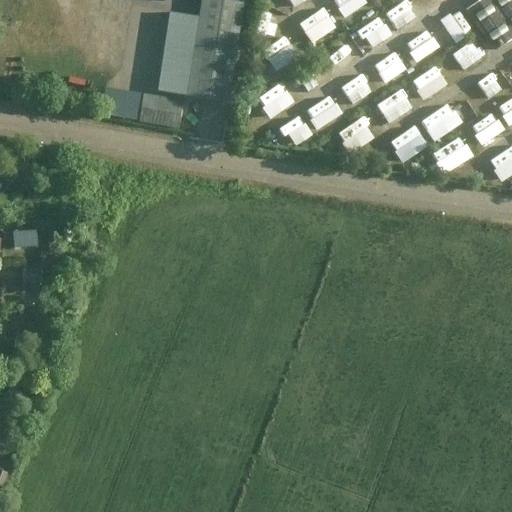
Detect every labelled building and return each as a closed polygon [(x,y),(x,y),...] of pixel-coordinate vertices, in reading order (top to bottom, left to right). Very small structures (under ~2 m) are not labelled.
[(148,90),(216,100),(231,0),(191,0),(190,15),(160,11),(148,90)] [(337,0),(345,15),(369,3),(368,0),(337,0)] [(416,0),(400,0),(387,7),(398,28),(424,15),(416,0)] [(511,0),(476,0),(463,10),(490,50),(511,34),(511,0)] [(326,6),(302,22),(315,42),(339,26),(326,6)] [(373,47),(394,34),(382,14),(361,28),(373,47)] [(433,30),(409,40),(417,60),(442,49),(433,30)] [(266,47),(277,68),(301,56),(290,35),(266,47)] [(476,40),(455,52),(465,69),(486,57),(476,40)] [(385,80),(408,71),(401,51),(377,60),(385,80)] [(423,96),(448,87),(441,67),(415,76),(423,96)] [(343,86),(354,104),(373,93),(362,74),(343,86)] [(262,96),(273,116),(296,102),(285,82),(262,96)] [(403,87),(379,103),(391,122),(416,106),(403,87)] [(181,100),(143,94),(138,122),(176,128),(181,100)] [(320,128),(345,113),(333,94),(308,109),(320,128)] [(511,124),(511,98),(500,106),(511,124)] [(433,127),(457,110),(451,101),(426,118),(433,127)] [(473,125),(485,144),(507,130),(495,111),(473,125)] [(297,145),(315,134),(303,114),(284,125),(297,145)] [(352,152),(378,137),(367,116),(340,130),(352,152)] [(417,124),(393,140),(405,159),(430,142),(417,124)] [(436,150),(445,169),(472,155),(462,136),(436,150)] [(506,181),(511,176),(511,145),(491,161),(506,181)] [(26,283),(45,284),(45,266),(26,266),(26,283)]
